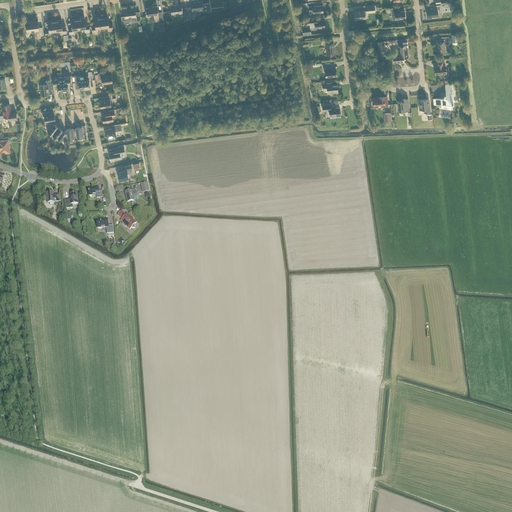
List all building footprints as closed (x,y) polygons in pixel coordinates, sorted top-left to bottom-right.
[(187,19),(192,18),(191,12),(193,12),(193,10),(208,8),(208,3),(209,3),(202,4),(201,0),(193,0),(191,0),(192,7),(185,8),(187,19)] [(316,6),(315,2),(306,3),(306,5),(309,5),(309,10),(311,9),(311,11),(313,11),(313,13),(323,12),(322,5),(316,6)] [(180,18),(186,17),(185,8),(181,8),(181,3),(171,5),(172,14),(179,13),(180,18)] [(438,16),(437,11),(441,10),(440,5),(433,5),(433,8),(426,9),(427,17),(428,17),(428,19),(432,19),(431,16),(438,16)] [(152,7),(146,8),(147,16),(154,15),(154,21),(159,21),(163,20),(162,12),(158,12),(157,6),(152,7)] [(137,20),(141,20),(140,11),(136,12),(135,8),(130,9),(124,10),(124,16),(121,16),(122,24),(130,23),(130,21),(137,20)] [(396,19),(405,18),(405,11),(398,12),(397,8),(390,8),(391,15),(395,14),(396,19)] [(355,19),(365,18),(365,11),(354,12),(355,19)] [(108,31),(113,30),(112,23),(108,24),(107,15),(101,16),(102,27),(107,27),(108,31)] [(97,28),(102,27),(101,16),(94,17),(95,26),(92,26),(93,33),(98,32),(97,28)] [(85,32),(90,32),(89,25),(86,25),(84,17),(78,18),(79,29),(84,28),(85,32)] [(325,27),(324,20),(317,21),(317,17),(305,18),(306,24),(315,23),(315,28),(325,27)] [(74,30),(79,29),(78,18),(71,19),(72,22),(68,23),(70,34),(75,34),(74,30)] [(54,20),(56,30),(61,30),(61,34),(67,33),(66,26),(63,27),(62,19),(54,20)] [(54,20),(48,21),(49,24),(45,24),(47,35),(52,35),(51,31),(56,30),(54,20)] [(37,36),(44,35),(43,27),(39,27),(38,21),(26,23),(27,32),(36,30),(37,36)] [(445,44),(449,44),(448,36),(441,37),(441,40),(436,41),(436,46),(437,46),(437,52),(445,52),(444,47),(445,47),(445,44)] [(327,55),(334,54),(333,43),(331,43),(331,40),(322,41),(322,44),(326,44),(327,55)] [(406,58),(408,57),(407,44),(403,45),(403,46),(398,46),(398,47),(400,47),(400,54),(394,55),(394,54),(394,59),(393,59),(394,63),(404,62),(404,59),(406,58)] [(436,74),(446,73),(445,66),(444,66),(443,60),(436,61),(437,66),(435,67),(435,74),(436,74)] [(326,77),(336,76),(336,69),(331,69),(331,66),(332,66),(331,63),(324,63),(325,67),(326,67),(326,70),(325,70),(326,77)] [(89,81),(93,80),(91,71),(88,72),(88,76),(86,76),(86,79),(83,79),(85,89),(90,89),(89,81)] [(102,84),(112,82),(111,75),(104,77),(103,73),(97,73),(98,79),(102,79),(102,84)] [(5,83),(11,83),(10,76),(4,77),(4,78),(0,78),(0,87),(6,87),(5,83)] [(64,76),(61,77),(62,82),(63,92),(69,91),(68,84),(68,82),(71,82),(70,76),(67,77),(64,77),(64,76)] [(83,79),(80,80),(80,77),(78,77),(78,76),(74,77),(75,82),(78,82),(79,90),(85,89),(83,79)] [(63,92),(62,82),(61,77),(59,77),(56,78),(53,78),(53,85),(57,85),(58,93),(63,92)] [(51,90),(51,87),(50,80),(45,81),(46,84),(40,85),(41,95),(49,94),(48,90),(51,90)] [(328,94),(338,93),(337,85),(332,86),(332,83),(322,83),(323,90),(327,89),(328,94)] [(452,103),(453,103),(453,101),(451,84),(445,85),(446,95),(445,95),(444,96),(444,97),(434,98),(434,105),(441,104),(442,104),(451,106),(452,103)] [(110,100),(112,99),(111,96),(102,97),(103,101),(100,101),(101,108),(111,106),(110,100)] [(381,106),(388,105),(387,96),(380,97),(370,98),(371,107),(378,106),(379,107),(380,106),(381,106)] [(398,111),(409,110),(408,98),(402,99),(402,101),(397,102),(398,111)] [(424,113),(430,112),(429,99),(418,100),(419,110),(424,109),(424,113)] [(336,118),(340,117),(340,107),(331,108),(330,104),(322,105),(323,111),(329,110),(330,116),(336,116),(336,118)] [(17,119),(16,112),(16,113),(11,114),(10,106),(2,107),(3,115),(0,115),(0,122),(4,121),(4,122),(5,122),(4,117),(9,117),(9,120),(17,119)] [(105,115),(102,116),(103,122),(113,121),(112,117),(115,116),(114,110),(105,111),(105,115)] [(45,122),(47,121),(53,121),(55,120),(54,114),(56,114),(55,111),(42,113),(42,116),(44,116),(45,122)] [(53,124),(53,121),(47,121),(48,130),(49,131),(48,132),(53,136),(59,128),(54,124),(53,124)] [(122,130),(121,125),(126,124),(126,123),(113,125),(114,128),(105,130),(106,138),(108,138),(109,140),(108,141),(109,141),(110,141),(112,141),(113,141),(114,140),(115,139),(114,137),(116,136),(116,131),(122,130)] [(83,140),(87,139),(85,125),(82,126),(82,127),(76,128),(76,129),(77,137),(77,138),(83,137),(83,140)] [(64,131),(59,128),(53,136),(57,139),(58,139),(61,141),(63,138),(68,138),(67,131),(64,131)] [(77,137),(76,129),(73,129),(73,128),(66,129),(67,131),(68,138),(68,139),(74,138),(77,137)] [(0,150),(0,153),(9,152),(9,147),(8,147),(7,140),(8,140),(4,140),(1,140),(1,141),(1,142),(0,142),(0,150)] [(120,154),(125,153),(124,146),(113,148),(114,152),(109,153),(111,162),(115,161),(115,160),(121,158),(120,154)] [(118,173),(120,182),(124,181),(124,180),(129,179),(128,174),(133,172),(131,165),(124,166),(125,170),(125,171),(118,173)] [(149,191),(148,182),(140,184),(142,192),(149,191)] [(101,191),(98,191),(98,187),(88,188),(89,196),(96,195),(97,198),(102,197),(101,191)] [(127,202),(134,201),(133,197),(137,197),(136,190),(132,191),(132,190),(125,192),(127,202)] [(54,202),(61,201),(60,194),(54,194),(53,192),(46,193),(47,203),(54,202)] [(65,209),(73,208),(72,204),(78,204),(77,194),(71,194),(71,200),(64,200),(65,209)] [(130,217),(127,214),(126,215),(122,211),(117,216),(122,220),(121,221),(123,224),(123,225),(125,227),(126,226),(130,230),(131,228),(135,228),(135,224),(136,223),(133,220),(134,219),(131,216),(130,217)] [(113,233),(113,232),(113,225),(108,226),(107,219),(101,220),(101,219),(96,219),(97,228),(106,227),(107,234),(113,233)]
